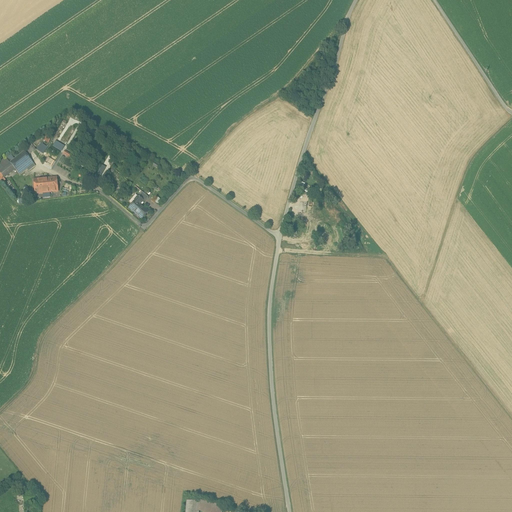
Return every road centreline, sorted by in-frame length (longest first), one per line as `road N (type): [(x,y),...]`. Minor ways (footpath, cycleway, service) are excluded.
road 1 (track): [(511,416),(385,254),(277,253)]
road 2 (unclassified): [(279,237),(268,312),(290,511)]
road 3 (unclassified): [(356,0),(279,237)]
road 4 (track): [(146,226),(44,331),(29,380),(0,409)]
road 5 (unclassified): [(279,237),(191,175),(146,226),(100,189)]
road 6 (track): [(344,22),(281,96),(239,121),(191,175)]
road 7 (track): [(422,301),(471,158),(511,117)]
road 8 (unclassified): [(511,112),(434,0)]
